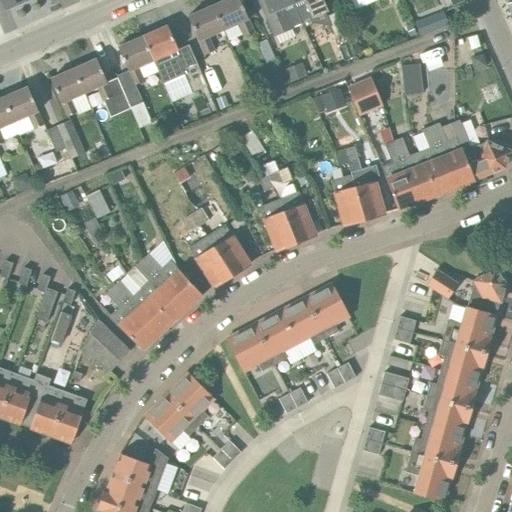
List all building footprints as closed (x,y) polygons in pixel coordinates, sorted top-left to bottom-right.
[(0,0),(5,10),(27,0),(0,0)] [(239,0),(225,0),(212,6),(223,31),(238,24),(244,38),(254,34),(239,0)] [(302,24),(292,3),(293,3),(291,0),(259,0),(260,0),(275,36),(291,29),(302,24)] [(291,0),(293,3),(292,3),(302,24),(326,13),(328,13),(322,0),(291,0)] [(223,31),(212,6),(188,16),(205,55),(214,51),(208,37),(223,31)] [(421,36),(448,26),(443,12),(416,22),(421,36)] [(326,17),(331,27),(337,43),(342,41),(347,39),(348,38),(337,13),(327,17),(326,17)] [(184,76),(181,70),(196,64),(191,50),(180,55),(167,26),(142,37),(153,61),(157,71),(163,85),(184,76)] [(417,36),(413,27),(407,30),(411,39),(417,36)] [(117,79),(130,109),(143,104),(135,85),(143,81),(142,78),(157,71),(153,61),(142,37),(117,47),(128,72),(116,77),(117,79)] [(471,51),(480,48),(477,37),(468,40),(471,51)] [(273,88),(285,82),(275,60),(266,40),(256,44),(266,65),(262,66),(273,88)] [(471,59),(475,71),(487,68),(484,55),(471,59)] [(130,109),(117,79),(107,83),(96,59),(73,69),(84,93),(87,102),(101,96),(110,118),(130,109)] [(192,94),(207,87),(196,64),(181,70),(184,76),(192,94)] [(291,83),(306,77),(301,64),(285,70),(291,83)] [(404,95),(422,93),(419,64),(401,66),(404,95)] [(90,110),(87,102),(84,93),(73,69),(50,79),(67,117),(76,113),(77,115),(90,110)] [(359,116),(382,106),(371,79),(348,89),(359,116)] [(3,98),(18,133),(33,127),(34,130),(44,125),(27,87),(3,98)] [(344,104),(339,91),(320,98),(324,111),(344,104)] [(224,96),(217,99),(220,109),(228,107),(224,96)] [(3,140),(18,133),(3,98),(0,99),(0,144),(5,143),(3,140)] [(457,137),(473,181),(504,169),(511,152),(487,142),(470,148),(460,120),(454,123),(456,138),(457,137)] [(90,165),(70,121),(56,127),(65,149),(76,171),(90,165)] [(473,181),(457,137),(456,138),(454,123),(441,128),(439,123),(431,127),(454,188),(473,181)] [(56,153),(65,149),(56,127),(46,131),(56,153)] [(436,195),(454,188),(431,127),(422,130),(423,133),(413,137),(419,152),(436,195)] [(263,152),(265,151),(252,131),(241,138),(255,158),(263,152)] [(436,195),(419,152),(409,156),(402,138),(394,141),(418,203),(436,195)] [(418,203),(394,141),(385,145),(392,163),(381,167),(398,210),(418,203)] [(344,149),(348,163),(358,160),(354,146),(344,149)] [(348,163),(344,149),(334,152),(338,165),(348,163)] [(255,158),(259,165),(268,159),(263,152),(255,158)] [(151,201),(163,196),(150,168),(138,173),(151,201)] [(385,214),(376,181),(375,181),(372,169),(351,175),(364,220),(385,214)] [(277,170),(268,174),(273,187),(283,184),(277,170)] [(120,172),(108,177),(112,186),(124,181),(120,172)] [(273,187),(268,174),(258,178),(263,191),(273,187)] [(364,220),(351,175),(330,180),(334,193),(333,193),(342,226),(364,220)] [(112,200),(107,190),(100,194),(99,191),(86,198),(98,220),(110,213),(105,204),(112,200)] [(298,192),(278,200),(296,243),(316,235),(311,222),(304,205),(303,203),(303,204),(298,192)] [(60,198),(65,209),(76,204),(71,193),(60,198)] [(296,243),(278,200),(258,208),(263,219),(262,220),(275,251),(296,243)] [(304,205),(311,222),(323,217),(316,200),(304,205)] [(201,208),(193,213),(192,214),(200,226),(209,220),(201,208)] [(207,236),(200,226),(192,214),(184,219),(191,231),(181,237),(195,259),(213,288),(232,276),(207,236)] [(225,225),(207,236),(232,276),(250,264),(232,235),(232,236),(225,225)] [(142,261),(186,309),(201,295),(185,278),(170,262),(162,269),(148,255),(142,261)] [(177,260),(181,267),(189,262),(185,255),(177,260)] [(0,276),(7,279),(13,264),(5,261),(0,274),(0,276)] [(172,323),(186,309),(142,261),(127,275),(140,289),(172,323)] [(26,286),(32,270),(24,268),(18,283),(26,286)] [(474,283),(467,308),(496,316),(499,302),(500,303),(505,285),(496,269),(473,281),(474,283)] [(457,284),(436,270),(426,286),(447,299),(457,284)] [(44,293),(46,288),(50,277),(43,274),(37,290),(44,293)] [(172,323),(140,289),(133,296),(119,281),(111,289),(139,316),(157,336),(172,323)] [(338,332),(334,325),(348,318),(331,284),(326,287),(325,286),(316,291),(316,292),(304,298),(325,339),(338,332)] [(46,288),(44,293),(35,319),(47,323),(58,292),(46,288)] [(70,305),(75,293),(75,292),(67,289),(62,302),(70,305)] [(142,350),(157,336),(139,316),(111,289),(106,294),(119,308),(110,316),(142,350)] [(304,298),(292,304),(291,304),(282,309),(278,311),(296,345),(309,338),(313,345),(325,339),(304,298)] [(71,315),(73,308),(63,304),(61,311),(50,340),(60,344),(71,315)] [(462,325),(447,321),(442,341),(486,353),(496,316),(467,308),(462,325)] [(275,313),(275,312),(265,317),(265,318),(253,325),(274,365),(287,359),(283,352),(296,345),(278,311),(275,313)] [(400,317),(396,328),(412,333),(416,321),(400,317)] [(130,351),(98,320),(94,324),(89,334),(119,362),(130,351)] [(226,339),(244,372),(258,365),(262,372),(274,365),(253,325),(241,331),(240,330),(231,335),(231,336),(226,339)] [(409,345),(412,333),(396,328),(393,340),(409,345)] [(109,372),(119,362),(89,334),(82,347),(80,354),(90,364),(95,359),(109,372)] [(478,381),(486,353),(442,341),(438,355),(444,356),(440,371),(478,381)] [(345,383),(356,378),(348,364),(348,363),(337,369),(345,383)] [(0,415),(15,373),(0,367),(0,415)] [(337,369),(326,374),(334,389),(345,383),(337,369)] [(71,379),(79,381),(82,374),(74,371),(71,379)] [(430,383),(426,397),(471,409),(478,381),(440,371),(436,385),(430,383)] [(384,372),(381,384),(405,391),(409,379),(384,372)] [(33,380),(15,373),(0,415),(0,417),(17,424),(33,380)] [(36,373),(33,380),(17,424),(51,436),(66,392),(48,385),(51,379),(36,373)] [(175,385),(165,395),(198,427),(208,417),(202,411),(213,400),(186,373),(183,377),(182,376),(175,384),(175,385)] [(378,395),(402,402),(405,391),(381,384),(378,395)] [(300,388),(289,394),(297,409),(308,403),(300,388)] [(66,392),(51,436),(71,443),(87,399),(66,392)] [(278,400),(286,414),(292,411),(297,409),(289,394),(278,400)] [(165,395),(156,404),(155,404),(147,411),(148,412),(144,416),(145,416),(171,442),(182,431),(188,437),(198,427),(165,395)] [(429,412),(425,426),(463,437),(471,409),(426,397),(422,410),(429,412)] [(415,438),(411,452),(455,464),(463,437),(425,426),(421,440),(415,438)] [(385,432),(369,428),(365,439),(381,444),(385,432)] [(378,455),(381,444),(365,439),(362,451),(378,455)] [(232,461),(241,453),(229,441),(221,450),(232,461)] [(149,466),(120,455),(113,473),(157,489),(168,459),(155,449),(149,466)] [(221,450),(212,458),(224,470),(232,461),(221,450)] [(414,493),(445,501),(455,464),(411,452),(405,472),(418,476),(414,493)] [(150,507),(157,489),(113,473),(106,491),(150,507)] [(97,511),(100,511),(148,511),(150,507),(106,491),(104,491),(97,511)] [(186,503),(182,511),(200,511),(201,509),(186,503)]
